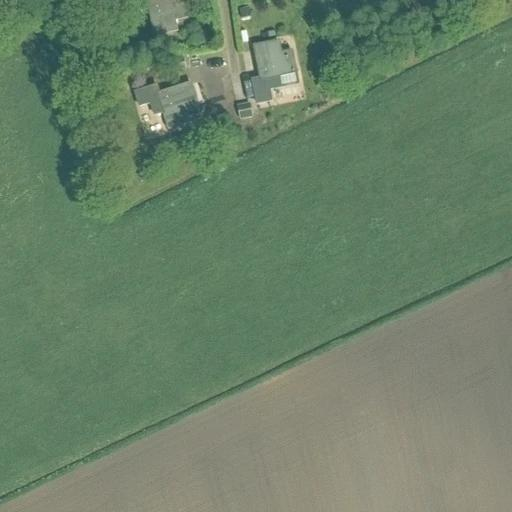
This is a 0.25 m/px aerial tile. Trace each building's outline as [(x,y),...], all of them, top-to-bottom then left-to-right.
[(158,38),(178,33),(176,22),(188,20),(183,0),(164,0),(150,3),(158,38)] [(248,10),(239,12),(241,23),(251,21),(248,10)] [(281,44),(267,47),(256,49),(263,82),(255,84),(260,106),(273,103),(271,93),(283,90),(281,78),(298,75),(294,54),(284,56),(281,44)] [(182,64),(171,67),(174,76),(185,72),(182,64)] [(193,87),(170,94),(162,97),(159,89),(138,96),(142,109),(153,105),(157,117),(166,114),(171,131),(192,124),(189,114),(200,110),(193,87)] [(248,106),(237,108),(239,122),(251,120),(248,106)]
